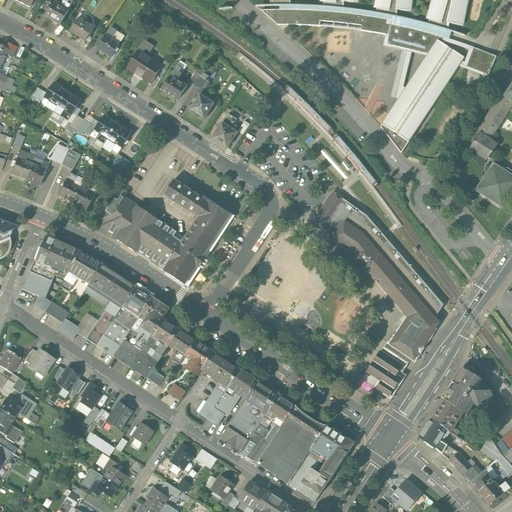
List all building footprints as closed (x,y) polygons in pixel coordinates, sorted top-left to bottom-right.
[(411,20),(396,17),(397,10),(408,12),(408,11),(411,12),(411,0),(375,0),(374,9),(377,9),(376,13),(361,11),(343,9),(344,2),(355,2),(357,2),(357,0),(321,0),(321,2),(324,3),(323,7),(290,5),(289,0),(267,0),(270,0),(270,6),(280,6),(280,10),(261,11),(277,25),(320,27),(320,22),(362,26),(361,31),(386,35),(384,46),(406,50),(427,56),(438,41),(442,44),(444,39),(449,40),(452,32),(448,30),(449,24),(460,26),(463,26),(468,0),(432,0),(427,20),(429,20),(428,25),(411,20)] [(69,10),(54,1),(52,5),(50,3),(46,8),(49,10),(45,17),(60,26),(69,10)] [(76,23),(70,32),(85,42),(94,29),(79,18),(76,23)] [(71,20),(64,30),(69,33),(70,32),(76,23),(71,20)] [(339,37),(339,33),(327,34),(328,51),(347,50),(347,36),(339,37)] [(119,45),(106,36),(97,49),(110,58),(119,45)] [(147,57),(154,47),(145,41),(138,51),(147,57)] [(427,56),(427,57),(380,128),(401,154),(464,58),(442,44),(438,41),(427,56)] [(9,50),(0,46),(0,63),(3,65),(7,56),(9,50)] [(496,57),(473,48),(466,68),(488,77),(496,57)] [(15,53),(9,50),(7,56),(12,59),(15,53)] [(138,51),(127,69),(151,84),(162,67),(147,57),(138,51)] [(177,81),(183,72),(177,67),(171,76),(177,81)] [(177,102),(187,87),(177,81),(171,76),(161,91),(177,102)] [(5,84),(0,81),(0,89),(2,90),(13,95),(16,88),(5,83),(5,84)] [(54,83),(41,104),(46,107),(49,102),(58,107),(67,92),(54,83)] [(81,101),(67,92),(58,107),(66,113),(63,118),(68,121),(81,101)] [(200,95),(190,110),(204,119),(214,104),(200,95)] [(485,119),(476,133),(478,134),(479,133),(489,140),(495,130),(501,120),(502,120),(511,105),(511,101),(505,97),(489,122),(485,119)] [(228,114),(212,139),(227,149),(237,134),(234,132),(237,128),(234,125),(237,120),(228,114)] [(104,116),(91,136),(96,139),(99,134),(108,140),(117,125),(104,116)] [(84,121),(76,132),(82,135),(89,124),(84,121)] [(131,133),(117,125),(108,140),(116,145),(113,150),(118,154),(131,133)] [(142,127),(133,142),(141,147),(150,132),(142,127)] [(489,140),(479,133),(478,134),(472,142),(473,143),(469,149),(487,161),(491,154),(497,145),(489,140)] [(15,144),(22,146),(25,136),(19,134),(15,144)] [(445,145),(435,160),(440,163),(450,148),(445,145)] [(57,146),(50,161),(61,166),(69,150),(57,146)] [(81,157),(69,150),(61,166),(72,171),(81,157)] [(19,153),(9,176),(24,182),(31,165),(22,161),(25,155),(19,153)] [(118,156),(110,169),(115,171),(123,159),(118,156)] [(41,169),(31,165),(24,182),(39,188),(49,165),(43,163),(41,169)] [(511,193),(511,175),(493,163),(475,191),(502,209),(511,193)] [(84,183),(70,175),(59,197),(72,204),(81,188),(84,183)] [(165,269),(163,271),(185,286),(197,267),(199,268),(205,258),(204,257),(230,216),(209,202),(208,203),(174,180),(164,195),(199,218),(165,269)] [(90,193),(81,188),(72,204),(87,212),(99,191),(93,188),(90,193)] [(178,233),(118,193),(100,220),(105,223),(102,227),(118,237),(116,240),(136,253),(138,251),(143,254),(152,260),(152,263),(157,266),(160,265),(165,269),(183,242),(175,237),(178,233)] [(444,306),(367,216),(366,216),(336,195),(317,222),(336,236),(333,240),(354,254),(350,258),(366,276),(370,273),(408,318),(407,320),(421,329),(422,327),(432,333),(440,321),(436,317),(444,306)] [(16,229),(0,222),(0,259),(3,258),(7,254),(9,249),(10,244),(9,239),(7,234),(10,232),(9,231),(16,229)] [(68,247),(45,238),(35,260),(68,275),(80,254),(68,248),(68,247)] [(102,265),(80,254),(68,275),(65,280),(61,287),(69,292),(77,281),(76,279),(73,277),(74,275),(89,285),(102,265)] [(68,275),(35,260),(22,290),(17,303),(30,312),(34,306),(39,297),(40,296),(43,298),(54,276),(65,280),(68,275)] [(136,287),(102,265),(89,285),(84,292),(105,306),(106,305),(108,307),(93,331),(103,337),(108,329),(125,303),(135,288),(136,287)] [(153,298),(136,287),(135,288),(125,303),(142,314),(153,298)] [(43,298),(40,296),(39,297),(34,306),(45,313),(51,303),(43,298)] [(169,309),(153,298),(142,314),(147,318),(158,325),(163,318),(169,309)] [(69,314),(51,302),(51,303),(45,313),(63,324),(66,319),(69,314)] [(142,314),(125,303),(108,329),(124,340),(132,329),(142,314)] [(142,314),(132,329),(137,333),(147,318),(142,314)] [(158,325),(147,318),(137,333),(142,336),(134,347),(141,351),(151,337),(158,325)] [(180,330),(163,318),(158,325),(151,337),(156,341),(161,344),(168,348),(168,347),(180,330)] [(81,329),(66,319),(63,324),(58,330),(73,340),(81,329)] [(421,329),(407,320),(390,345),(409,357),(414,360),(432,333),(422,327),(421,329)] [(124,340),(108,329),(103,337),(97,346),(113,357),(124,340)] [(197,341),(180,330),(168,347),(178,353),(173,361),(180,366),(181,365),(197,341)] [(103,337),(93,331),(87,339),(97,346),(103,337)] [(141,351),(130,368),(139,373),(149,357),(146,355),(151,349),(152,349),(156,342),(155,342),(156,341),(151,337),(141,351)] [(134,347),(124,340),(113,357),(130,368),(141,351),(134,347)] [(197,341),(181,365),(197,376),(201,370),(213,352),(197,341)] [(168,348),(161,344),(155,353),(162,357),(168,348)] [(409,357),(390,345),(384,355),(380,352),(367,372),(381,381),(376,388),(390,397),(403,377),(398,373),(409,357)] [(33,350),(25,362),(30,365),(38,353),(33,350)] [(30,365),(29,367),(44,377),(56,360),(40,350),(38,353),(30,365)] [(241,370),(213,352),(201,370),(221,383),(207,403),(215,408),(241,370)] [(6,353),(0,362),(0,367),(11,375),(20,361),(6,353)] [(149,357),(139,373),(147,379),(152,371),(160,359),(154,355),(152,359),(149,357)] [(69,369),(67,367),(56,384),(69,393),(78,379),(76,378),(78,375),(69,369)] [(464,369),(444,401),(463,413),(467,416),(474,405),(480,408),(491,391),(480,384),(482,380),(464,369)] [(241,370),(215,408),(221,412),(226,415),(240,395),(247,400),(259,382),(241,370)] [(165,379),(152,371),(147,379),(159,387),(165,379)] [(21,378),(14,387),(21,392),(28,383),(21,378)] [(279,395),(259,382),(247,400),(220,440),(227,445),(228,443),(234,446),(233,448),(240,453),(253,433),(265,416),(279,395)] [(186,393),(175,385),(169,394),(180,401),(186,393)] [(101,397),(87,388),(81,397),(83,399),(80,403),(92,410),(101,397)] [(279,395),(265,416),(276,423),(276,424),(282,428),(296,406),(290,402),(279,395)] [(37,405),(23,396),(22,398),(19,397),(15,404),(6,398),(0,407),(0,410),(14,419),(17,414),(27,421),(37,405)] [(463,413),(444,401),(431,420),(447,431),(456,437),(459,432),(453,429),(463,413)] [(110,416),(106,422),(113,427),(114,427),(120,431),(132,413),(125,408),(126,407),(119,403),(110,416)] [(215,408),(207,403),(200,414),(208,419),(215,408)] [(327,426),(296,406),(282,428),(257,465),(288,484),(311,450),(327,426)] [(215,408),(208,419),(213,423),(221,412),(215,408)] [(14,419),(0,410),(0,424),(1,425),(0,426),(0,431),(8,436),(14,427),(10,425),(14,419)] [(105,412),(96,425),(102,429),(106,422),(110,416),(105,412)] [(221,412),(213,423),(219,427),(226,415),(221,412)] [(431,420),(419,439),(436,449),(447,431),(431,420)] [(155,433),(141,424),(132,437),(146,446),(155,433)] [(341,435),(327,426),(311,450),(317,454),(315,457),(319,460),(320,463),(321,464),(325,458),(341,435)] [(253,433),(240,453),(251,461),(265,441),(253,433)] [(341,435),(325,458),(330,461),(321,475),(330,481),(354,444),(341,435)] [(9,444),(0,438),(0,446),(5,449),(9,444)] [(122,440),(116,449),(121,453),(127,443),(122,440)] [(193,458),(179,449),(170,462),(184,471),(193,458)] [(202,450),(195,460),(205,467),(212,457),(202,450)] [(479,475),(458,453),(450,461),(470,483),(479,475)] [(212,457),(205,467),(210,470),(217,460),(212,457)] [(119,466),(110,460),(104,468),(108,471),(104,477),(118,487),(125,476),(116,470),(119,466)] [(104,477),(91,469),(82,484),(100,496),(102,491),(111,497),(118,487),(104,477)] [(310,469),(304,479),(301,483),(308,487),(307,489),(313,492),(313,491),(320,495),(330,481),(321,475),(320,475),(310,469)] [(470,483),(474,487),(489,475),(485,470),(479,475),(470,483)] [(496,484),(489,475),(474,487),(488,506),(504,494),(500,489),(503,486),(500,481),(496,484)] [(233,485),(220,477),(211,491),(224,499),(225,500),(229,493),(228,493),(233,485)] [(183,480),(178,488),(186,493),(191,485),(183,480)] [(422,495),(406,481),(391,497),(407,511),(422,495)] [(250,482),(238,500),(254,511),(257,507),(267,493),(250,482)] [(87,495),(77,488),(73,493),(84,500),(87,495)] [(159,511),(168,498),(153,489),(148,496),(151,498),(146,505),(156,511),(159,511)] [(188,501),(176,493),(173,498),(184,506),(188,501)] [(229,493),(225,500),(224,499),(221,504),(227,507),(234,496),(229,493)] [(272,496),(267,493),(257,507),(262,511),(261,511),(283,511),(287,506),(282,503),(283,502),(273,495),(272,496)]
